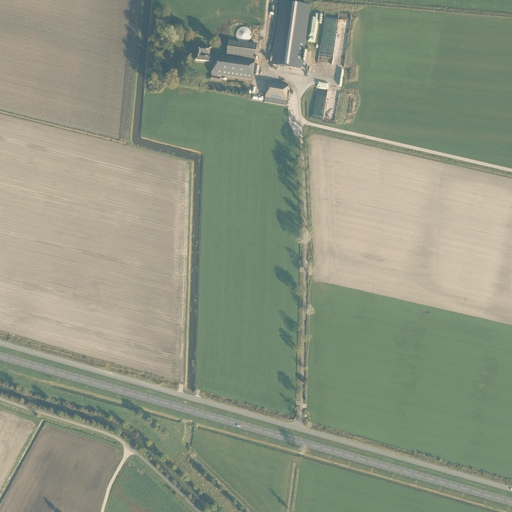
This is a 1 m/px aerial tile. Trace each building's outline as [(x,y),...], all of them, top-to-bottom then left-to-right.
[(281,3),(273,66),(301,70),(310,7),(281,3)] [(246,28),(244,28),(241,28),(239,29),(237,31),(236,33),(236,35),(236,38),(237,40),(239,42),(241,43),(244,43),(246,43),(248,42),(250,40),(251,38),(251,35),(251,33),(250,31),(248,29),(246,28)] [(257,45),(228,41),(226,56),(217,55),(216,56),(209,55),(210,50),(197,48),(195,61),(213,63),(212,75),(211,81),(220,83),(221,76),(253,80),(257,45)] [(289,86),(268,82),(265,98),(264,103),(285,106),(289,86)] [(328,91),(325,115),(321,114),(320,119),(336,121),(340,92),(328,91)]
